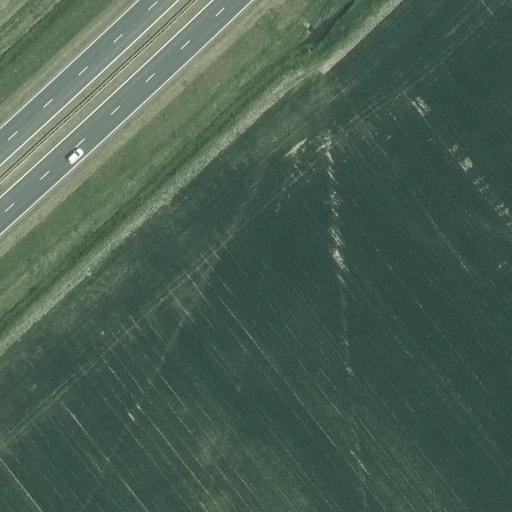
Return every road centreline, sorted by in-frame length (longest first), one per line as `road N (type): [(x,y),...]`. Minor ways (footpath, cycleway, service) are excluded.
road 1 (trunk): [(0,215),(233,0)]
road 2 (trunk): [(159,0),(0,146)]
